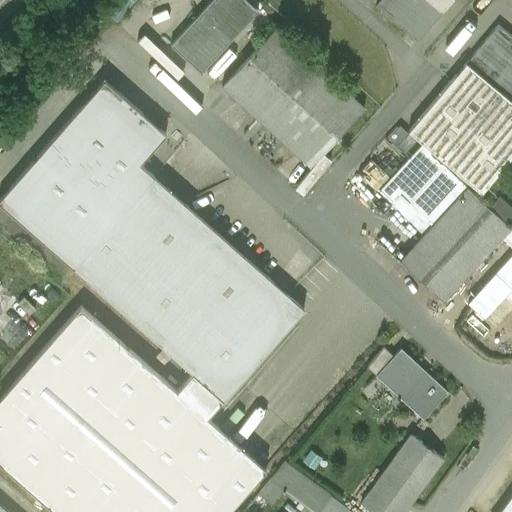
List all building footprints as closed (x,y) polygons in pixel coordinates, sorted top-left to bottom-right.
[(158,12),(170,0),(146,0),(158,12)] [(225,0),(218,0),(163,60),(198,92),(257,28),(225,0)] [(389,0),(394,4),(411,19),(420,8),(445,30),(470,1),(468,0),(389,0)] [(394,4),(378,23),(395,37),(411,19),(394,4)] [(445,30),(420,8),(411,19),(395,37),(421,59),(445,30)] [(511,50),(501,41),(469,78),(511,114),(511,50)] [(366,126),(278,44),(223,103),(312,185),(313,184),(346,148),(366,126)] [(511,114),(469,78),(411,147),(484,209),(511,176),(511,140),(502,132),(511,120),(511,114)] [(306,327),(138,180),(165,150),(105,98),(0,217),(0,219),(225,418),(226,418),(306,327)] [(420,158),(402,142),(387,158),(405,174),(420,158)] [(346,148),(313,184),(322,192),(355,156),(346,148)] [(496,227),(425,162),(382,208),(395,219),(402,212),(435,242),(461,213),(487,237),(496,227)] [(461,213),(435,242),(402,277),(446,317),(504,254),(511,244),(511,242),(508,239),(496,227),(487,237),(461,213)] [(511,272),(470,318),(487,334),(511,306),(511,272)] [(82,324),(0,418),(0,480),(36,511),(247,511),(269,488),(209,436),(225,418),(195,391),(179,409),(82,324)] [(388,364),(370,383),(379,392),(397,373),(388,364)] [(451,408),(404,365),(397,373),(379,392),(426,435),(451,408)] [(414,450),(368,511),(418,511),(447,474),(414,450)] [(328,511),(286,481),(272,500),(283,508),(289,511),(328,511)] [(272,500),(263,511),(280,511),(283,508),(272,500)]
